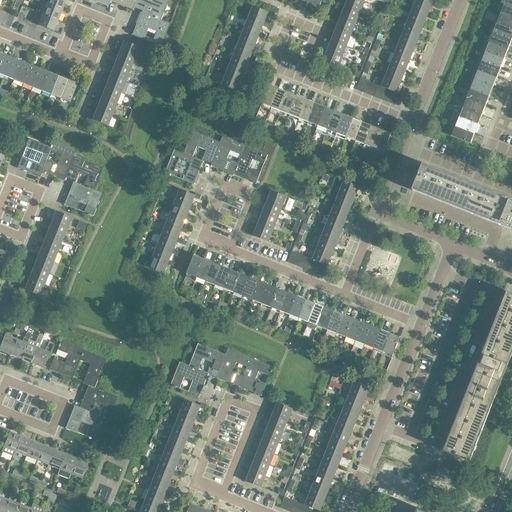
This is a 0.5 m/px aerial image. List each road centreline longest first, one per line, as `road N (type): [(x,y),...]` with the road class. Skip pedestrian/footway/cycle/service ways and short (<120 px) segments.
road 1 (residential): [(381,426),(436,447),(496,293),(443,272)]
road 2 (residential): [(405,147),(474,174),(511,78)]
road 3 (residential): [(262,63),(285,7),(323,22),(303,81)]
road 4 (residential): [(222,496),(190,483),(218,406),(252,417)]
road 5 (residential): [(413,125),(462,0)]
road 6 (residential): [(344,297),(232,251)]
